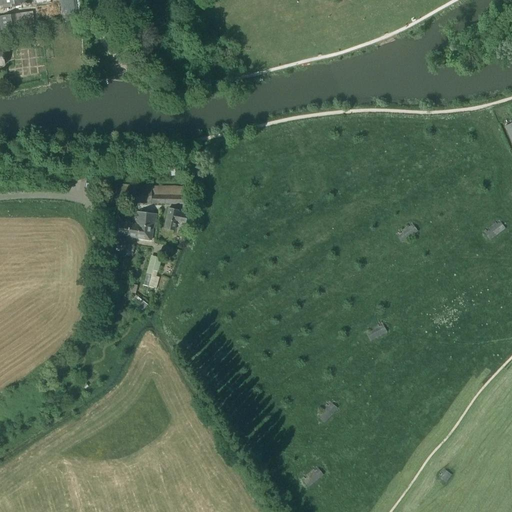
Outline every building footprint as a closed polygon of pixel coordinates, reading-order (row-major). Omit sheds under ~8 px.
[(32,12),(0,16),(0,26),(0,30),(34,26),(32,12)] [(186,204),(191,204),(191,196),(186,196),(183,196),(183,187),(151,186),(151,189),(101,188),(100,203),(186,205),(186,204)] [(168,209),(167,213),(164,229),(174,231),(176,222),(185,224),(187,214),(178,212),(178,211),(168,209)] [(154,228),(157,214),(143,213),(144,211),(141,211),(140,212),(136,212),(135,225),(130,224),(130,221),(125,221),(125,218),(122,218),(121,220),(119,220),(117,235),(137,238),(139,225),(153,227),(153,228),(154,228)] [(483,231),(490,241),(506,229),(499,220),(497,221),(496,220),(494,221),(495,223),(488,228),(486,227),(484,228),(485,230),(483,231)] [(397,232),(398,233),(396,235),(403,244),(419,232),(412,223),(410,224),(409,223),(407,225),(408,226),(400,232),(399,230),(397,232)] [(151,240),(153,228),(153,227),(139,225),(137,238),(151,240)] [(121,255),(132,257),(134,246),(123,244),(122,246),(116,245),(115,251),(121,252),(121,255)] [(157,259),(152,257),(151,257),(144,286),(154,290),(157,278),(155,278),(160,260),(157,259)] [(117,270),(110,268),(106,280),(114,282),(117,270)] [(147,305),(143,301),(138,307),(142,311),(147,305)] [(366,333),(372,343),(389,333),(383,323),(381,324),(380,322),(377,324),(378,325),(370,330),(369,329),(367,330),(368,332),(366,333)] [(338,409),(330,401),(328,403),(327,402),(325,404),(326,405),(320,412),(318,410),(316,412),(318,414),(316,415),(324,423),(338,409)] [(324,476),(317,467),(315,468),(314,467),(312,469),(313,470),(306,476),(304,475),(302,476),(303,478),(302,479),(309,488),(324,476)] [(451,475),(445,471),(444,472),(443,472),(442,473),(442,474),(440,477),(446,482),(449,478),(451,475)]
